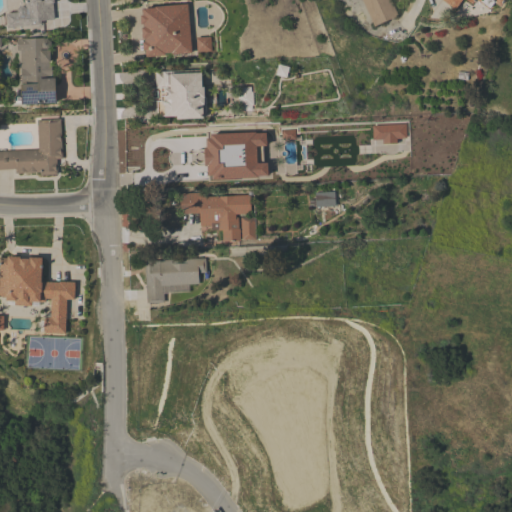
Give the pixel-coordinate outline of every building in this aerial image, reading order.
[(40,24),(6,28),(6,25),(0,25),(0,15),(5,15),(5,13),(16,12),(16,8),(18,6),(22,5),(23,6),(22,0),(53,0),(54,1),(52,1),(54,19),(40,21),(40,24)] [(362,0),(390,0),(397,15),(374,25),(362,0)] [(502,0),(499,6),(494,1),(489,7),(480,0),(479,1),(478,0),(474,0),(472,3),(468,0),(460,0),(454,8),(443,0),(502,0)] [(140,8),(145,56),(191,51),(186,4),(140,8)] [(195,37),(196,50),(209,50),(209,36),(195,37)] [(42,37),(47,38),(50,41),(50,44),(48,47),(49,60),(51,59),(51,74),(51,78),(54,78),(55,87),(56,90),(55,93),(55,102),(21,104),(21,100),(16,100),(16,88),(20,88),(20,84),(21,83),(19,50),(17,50),(16,38),(42,37)] [(154,71),(201,69),(201,86),(204,86),(204,96),(206,96),(206,103),(205,103),(206,113),(209,113),(209,116),(202,116),(202,117),(176,118),(176,115),(164,116),(164,115),(157,115),(156,100),(161,100),(161,96),(156,96),(156,91),(160,91),(160,88),(155,88),(154,71)] [(62,158),(56,159),(57,174),(40,174),(40,172),(14,173),(14,168),(0,168),(0,150),(37,149),(36,118),(60,117),(62,158)] [(371,126),(371,138),(384,143),(394,143),(405,138),(404,124),(371,126)] [(210,134),(203,149),(204,166),(212,178),(266,176),(264,132),(210,134)] [(314,191),(314,207),(333,206),(332,190),(314,191)] [(250,213),(235,214),(235,216),(238,216),(238,227),(239,227),(240,240),(222,241),(222,230),(216,230),(216,224),(199,225),(199,212),(181,213),(180,193),(200,192),(200,197),(249,194),(250,213)] [(240,240),(239,216),(253,216),(254,239),(240,240)] [(0,257),(7,257),(7,255),(20,256),(20,258),(29,258),(29,256),(41,257),(41,274),(42,274),(42,281),(58,281),(74,281),(74,299),(66,299),(65,333),(44,332),(44,330),(43,330),(43,318),(44,318),(44,317),(50,317),(50,298),(45,298),(45,302),(31,301),(31,305),(6,304),(6,300),(5,300),(5,296),(0,296),(0,257)] [(188,292),(163,293),(164,301),(146,302),(144,260),(158,259),(158,260),(204,258),(205,272),(197,272),(198,283),(187,284),(188,292)]
